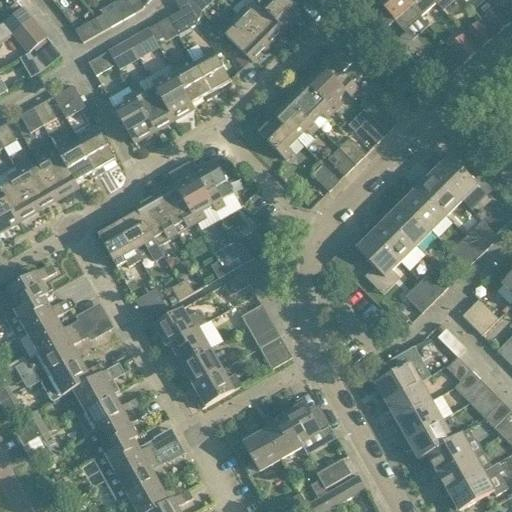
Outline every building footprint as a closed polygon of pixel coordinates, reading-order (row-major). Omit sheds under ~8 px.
[(121,0),(115,4),(125,21),(137,15),(129,1),(128,0),(121,0)] [(144,10),(144,9),(138,0),(131,0),(129,1),(137,15),(144,10)] [(153,0),(138,0),(144,9),(153,0)] [(181,13),(169,19),(176,33),(179,37),(196,27),(202,12),(199,10),(189,0),(181,0),(177,4),(176,5),(181,13)] [(189,0),(199,10),(202,12),(214,0),(189,0)] [(254,0),(254,1),(258,5),(250,12),(246,8),(238,16),(270,47),(286,32),(254,0)] [(254,0),(286,32),(302,15),(287,0),(254,0)] [(403,31),(420,17),(412,7),(405,0),(376,0),(382,7),(370,17),(384,32),(395,22),(403,31)] [(405,0),(412,7),(420,17),(422,19),(438,5),(433,0),(405,0)] [(456,0),(433,0),(438,5),(444,12),(456,0)] [(491,0),(487,0),(473,12),(482,22),(496,38),(511,23),(511,22),(501,11),(498,7),(491,0)] [(508,5),(501,11),(511,22),(511,0),(506,0),(504,2),(508,5)] [(101,11),(104,16),(111,28),(111,29),(125,21),(115,4),(101,11)] [(14,36),(33,21),(23,9),(5,25),(14,36)] [(104,16),(96,20),(103,33),(111,29),(111,28),(104,16)] [(253,64),(270,47),(238,16),(231,23),(235,28),(226,36),(253,64)] [(157,26),(149,31),(156,44),(165,39),(176,33),(169,19),(157,26)] [(84,45),(103,33),(96,20),(76,31),(84,45)] [(43,33),(33,21),(14,36),(24,48),(43,33)] [(475,35),(469,40),(479,52),(496,38),(482,22),(471,31),(475,35)] [(129,42),(136,55),(140,61),(159,50),(156,44),(149,31),(129,42)] [(458,42),(449,50),(450,51),(463,66),(464,66),(473,57),(479,52),(469,40),(462,47),(458,42)] [(109,53),(116,67),(117,66),(120,72),(140,61),(136,55),(129,42),(109,53)] [(35,60),(44,72),(63,57),(53,45),(35,60)] [(198,47),(188,53),(195,66),(214,99),(221,95),(218,90),(232,83),(222,65),(213,50),(203,55),(198,47)] [(336,49),(320,66),(347,92),(351,97),(359,89),(354,85),(363,76),(336,49)] [(439,88),(463,66),(449,50),(436,61),(445,70),(433,81),(439,88)] [(97,78),(116,67),(109,53),(89,65),(97,78)] [(208,103),(214,99),(195,66),(185,72),(182,67),(172,72),(194,111),(195,111),(192,105),(205,98),(208,103)] [(339,101),(347,92),(320,66),(304,81),(335,113),(343,105),(339,101)] [(194,111),(172,72),(171,73),(174,78),(165,84),(162,78),(152,84),(155,89),(174,123),(194,111)] [(0,97),(9,92),(9,91),(4,94),(0,87),(0,81),(2,80),(0,76),(0,97)] [(142,90),(132,95),(154,134),(174,123),(155,89),(152,84),(150,79),(139,85),(142,90)] [(285,94),(285,95),(319,130),(320,129),(315,124),(323,115),(328,120),(335,113),(304,81),(288,97),(285,94)] [(74,87),(54,98),(55,99),(67,120),(87,109),(74,87)] [(135,145),(154,134),(132,95),(124,100),(127,106),(116,112),(135,145)] [(312,137),(319,130),(285,95),(274,106),(277,109),(272,115),(298,141),(307,132),(312,137)] [(47,102),(34,110),(44,127),(57,120),(47,102)] [(383,107),(372,118),(389,135),(400,124),(383,107)] [(44,127),(34,110),(21,117),(31,135),(44,127)] [(290,149),(298,141),(272,115),(267,120),(270,124),(259,135),(286,162),(294,154),(290,149)] [(511,130),(511,127),(502,115),(488,127),(500,141),(511,130)] [(378,145),(389,135),(372,118),(361,128),(378,145)] [(0,129),(0,141),(4,150),(18,142),(8,125),(0,129)] [(91,139),(84,143),(80,145),(98,178),(106,174),(103,169),(117,161),(98,128),(88,134),(91,139)] [(340,151),(356,167),(367,156),(351,140),(340,151)] [(57,152),(60,157),(78,189),(80,189),(77,184),(90,177),(92,181),(98,178),(80,145),(70,152),(67,146),(57,152)] [(356,167),(340,151),(329,161),(346,178),(356,167)] [(59,201),(78,189),(60,157),(50,163),(47,157),(37,163),(41,168),(59,201)] [(463,202),(465,200),(479,186),(450,158),(440,168),(433,164),(427,170),(432,176),(435,174),(463,202)] [(195,174),(213,208),(217,213),(227,207),(224,202),(235,195),(216,162),(196,174),(195,174)] [(184,168),(171,176),(198,224),(207,219),(204,213),(213,208),(195,174),(196,174),(190,165),(184,168)] [(330,194),(341,183),(324,166),(313,177),(330,194)] [(27,167),(17,173),(39,212),(59,201),(41,168),(30,174),(27,167)] [(0,187),(0,189),(19,224),(39,212),(17,173),(8,178),(12,184),(1,190),(0,187)] [(419,189),(448,217),(463,202),(435,174),(432,176),(425,183),(418,179),(412,185),(417,191),(419,189)] [(189,229),(198,224),(171,176),(170,176),(175,185),(156,196),(178,235),(189,229)] [(0,234),(19,224),(0,189),(0,234)] [(404,204),(432,233),(448,217),(419,189),(417,191),(409,199),(403,194),(396,201),(402,206),(404,204)] [(156,196),(135,208),(139,213),(159,248),(170,242),(170,240),(178,235),(175,230),(156,196)] [(404,204),(402,206),(394,214),(388,209),(381,216),(387,222),(389,219),(417,248),(432,233),(404,204)] [(123,216),(117,220),(134,250),(144,245),(152,258),(155,263),(165,257),(159,248),(139,213),(126,220),(123,216)] [(402,263),(417,248),(389,219),(387,222),(379,229),(372,225),(366,231),(371,237),(374,235),(402,263)] [(130,268),(141,262),(134,250),(117,220),(110,224),(112,228),(99,236),(118,269),(127,264),(130,268)] [(466,239),(483,256),(499,240),(506,247),(511,240),(511,220),(495,237),(482,223),(466,239)] [(243,239),(255,260),(281,245),(264,227),(243,239)] [(357,240),(350,246),(352,248),(357,253),(358,252),(376,270),(368,279),(382,293),(384,291),(391,285),(386,279),(393,272),(400,265),(402,263),(374,235),(371,237),(364,244),(357,240)] [(216,254),(220,262),(228,276),(255,260),(243,239),(216,254)] [(483,256),(466,239),(451,254),(468,271),(483,256)] [(228,276),(220,262),(212,267),(219,280),(228,276)] [(52,265),(8,290),(20,310),(20,311),(48,295),(41,283),(57,274),(52,265)] [(425,278),(443,295),(453,285),(436,268),(425,278)] [(251,286),(245,275),(224,287),(231,298),(251,286)] [(511,275),(503,285),(511,293),(511,275)] [(415,288),(433,305),(443,295),(425,278),(415,288)] [(188,280),(180,285),(188,298),(196,294),(188,280)] [(180,303),(188,298),(180,285),(172,289),(180,303)] [(405,298),(423,315),(433,305),(415,288),(405,298)] [(20,310),(4,319),(16,341),(29,334),(56,318),(57,319),(73,310),(67,301),(52,310),(45,298),(49,296),(48,295),(20,311),(20,310)] [(480,301),(471,309),(491,329),(500,321),(480,301)] [(144,315),(151,327),(151,328),(172,316),(164,303),(144,315)] [(242,318),(249,329),(269,318),(263,306),(242,318)] [(483,337),(491,329),(471,309),(463,318),(483,337)] [(172,317),(172,316),(151,328),(156,337),(160,335),(167,347),(199,329),(207,325),(200,313),(189,319),(184,310),(172,317)] [(401,313),(393,321),(401,330),(410,321),(401,313)] [(84,331),(79,322),(64,331),(57,319),(56,318),(29,334),(41,356),(84,331)] [(281,338),(269,318),(249,329),(260,350),(281,338)] [(199,329),(167,347),(168,348),(172,346),(178,358),(174,360),(179,369),(211,350),(199,329)] [(30,362),(41,382),(80,360),(73,347),(89,339),(84,331),(41,356),(30,362)] [(467,350),(447,331),(439,339),(458,359),(467,350)] [(293,359),(287,348),(281,338),(260,350),(272,371),(293,359)] [(511,338),(498,353),(508,363),(511,358),(511,338)] [(393,375),(376,384),(382,395),(376,400),(380,407),(422,384),(415,371),(423,363),(415,348),(387,364),(393,375)] [(223,371),(211,350),(179,369),(184,377),(188,374),(195,387),(223,371)] [(87,373),(80,360),(41,382),(53,403),(107,372),(103,364),(87,373)] [(107,372),(75,390),(75,391),(87,412),(115,396),(121,393),(120,391),(119,392),(113,381),(124,375),(119,366),(120,366),(120,365),(107,372)] [(223,371),(195,387),(202,399),(198,402),(203,411),(235,393),(243,388),(236,375),(228,380),(223,371)] [(465,400),(483,383),(472,373),(455,390),(465,400)] [(0,405),(15,397),(7,383),(0,387),(0,405)] [(475,410),(492,393),(483,383),(465,400),(475,410)] [(433,403),(422,384),(380,407),(385,415),(392,413),(398,423),(433,403)] [(502,403),(492,393),(475,410),(484,420),(502,403)] [(142,408),(137,400),(122,408),(115,396),(87,412),(78,417),(90,438),(98,433),(142,408)] [(8,419),(13,416),(22,411),(15,397),(0,405),(7,417),(6,417),(8,420),(9,419),(8,419)] [(297,410),(284,417),(302,449),(304,448),(302,444),(322,433),(332,428),(320,407),(310,412),(303,401),(295,406),(297,410)] [(398,438),(402,445),(443,422),(433,403),(398,423),(403,432),(398,438)] [(495,430),(511,412),(502,403),(484,420),(495,430)] [(142,408),(98,433),(99,433),(86,440),(98,460),(94,462),(95,462),(138,438),(131,425),(147,416),(142,408)] [(37,412),(25,418),(30,426),(17,433),(16,433),(23,447),(49,433),(37,412)] [(272,424),(263,429),(282,461),(302,449),(284,417),(284,418),(286,421),(274,428),(272,424)] [(453,441),(443,422),(402,445),(406,453),(414,451),(420,461),(428,456),(428,455),(453,441)] [(260,473),(282,461),(263,429),(262,429),(265,433),(253,440),(251,436),(242,441),(260,473)] [(453,441),(428,455),(428,456),(434,467),(429,472),(433,481),(440,477),(439,475),(473,454),(468,444),(476,439),(471,431),(463,436),(453,441)] [(61,454),(49,433),(23,447),(31,461),(32,461),(32,460),(45,453),(49,461),(61,454)] [(138,438),(95,462),(107,483),(162,452),(157,444),(141,453),(135,441),(139,439),(138,438)] [(162,452),(107,483),(108,485),(118,504),(131,498),(159,482),(153,472),(151,469),(167,460),(162,452)] [(473,454),(439,475),(440,477),(445,486),(439,491),(444,499),(451,496),(450,494),(484,474),(473,454)] [(321,481),(326,490),(351,476),(343,461),(318,475),(321,481)] [(484,474),(450,494),(451,496),(456,505),(450,510),(451,511),(461,511),(494,494),(496,498),(510,490),(501,474),(504,472),(500,465),(494,468),(484,474)] [(56,502),(60,500),(70,495),(62,481),(48,489),(54,501),(55,503),(56,503),(56,502)] [(328,494),(326,490),(321,481),(312,486),(320,499),(328,494)] [(131,498),(138,511),(152,511),(185,493),(181,485),(166,494),(159,482),(131,498)] [(313,511),(330,511),(335,509),(353,499),(344,485),(328,494),(320,499),(309,505),(313,511)] [(180,511),(178,509),(194,500),(189,491),(185,493),(152,511),(180,511)] [(301,495),(297,497),(280,507),(282,511),(297,511),(308,506),(301,495)]
